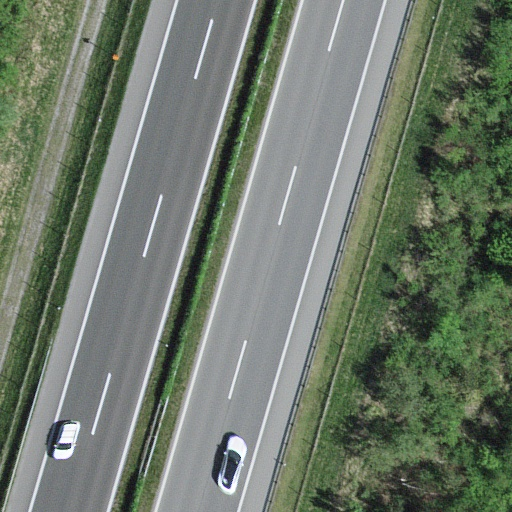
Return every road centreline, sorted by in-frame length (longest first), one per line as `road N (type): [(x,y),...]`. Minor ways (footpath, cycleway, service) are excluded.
road 1 (motorway): [(225,0),(75,511)]
road 2 (motorway): [(197,511),(344,0)]
road 3 (track): [(0,318),(94,0)]
